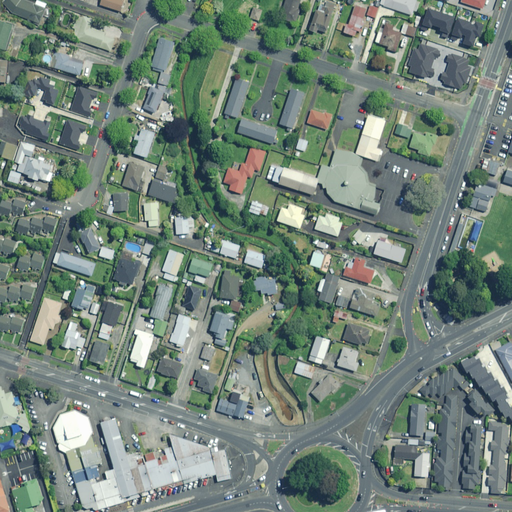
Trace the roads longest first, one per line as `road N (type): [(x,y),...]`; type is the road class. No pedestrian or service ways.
road 1 (residential): [(474,117),(157,14),(144,27),(87,194)]
road 2 (tertiary): [(216,428),(0,357)]
road 3 (secondary): [(474,117),(422,274)]
road 4 (primary): [(313,437),(421,353)]
road 5 (primary): [(438,357),(388,394),(362,462)]
road 6 (unknown): [(130,67),(29,36),(15,53)]
